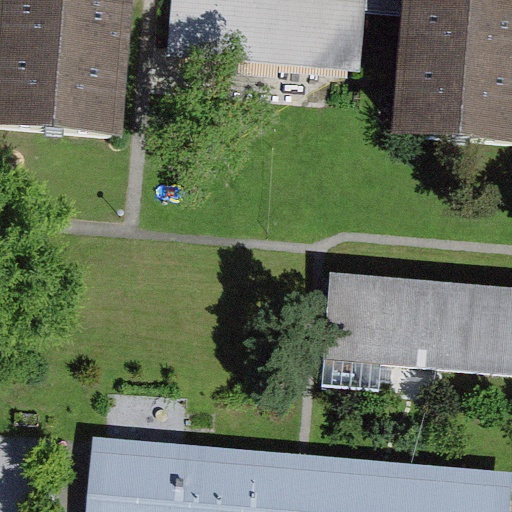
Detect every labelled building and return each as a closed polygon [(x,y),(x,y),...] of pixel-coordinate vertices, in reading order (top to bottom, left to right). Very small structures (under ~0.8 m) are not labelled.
[(0,0),(0,130),(124,140),(135,0),(0,0)] [(340,73),(341,56),(363,58),(367,14),(404,17),(405,0),(173,0),(169,59),(340,73)] [(511,0),(405,0),(404,17),(394,139),(511,148),(511,0)] [(511,294),(327,279),(320,369),(511,385),(511,294)] [(511,480),(94,446),(88,511),(511,511),(511,502),(511,480)]
